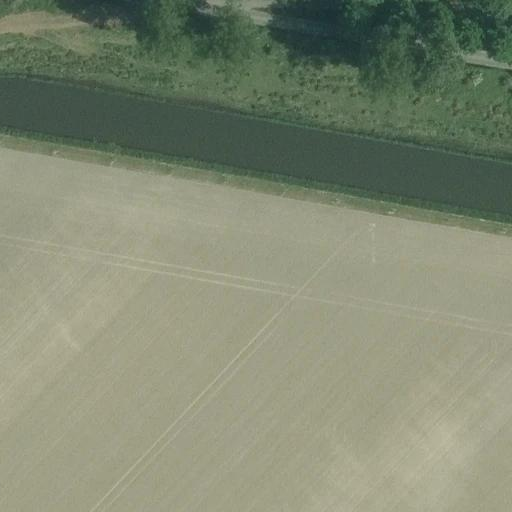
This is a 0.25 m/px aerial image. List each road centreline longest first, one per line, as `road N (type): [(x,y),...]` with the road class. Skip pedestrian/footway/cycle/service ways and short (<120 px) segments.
road 1 (unclassified): [(511,64),(189,6)]
road 2 (unclassified): [(189,6),(257,2),(511,19)]
